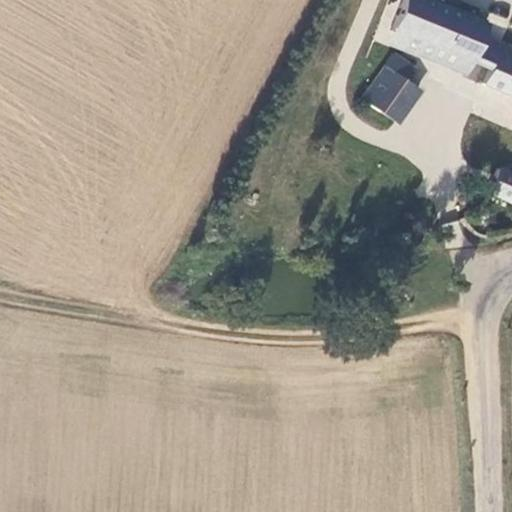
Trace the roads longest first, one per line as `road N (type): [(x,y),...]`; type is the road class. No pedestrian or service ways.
road 1 (track): [(0,290),(228,334),(320,339),(484,318)]
road 2 (unclassified): [(511,271),(484,318),(492,511)]
